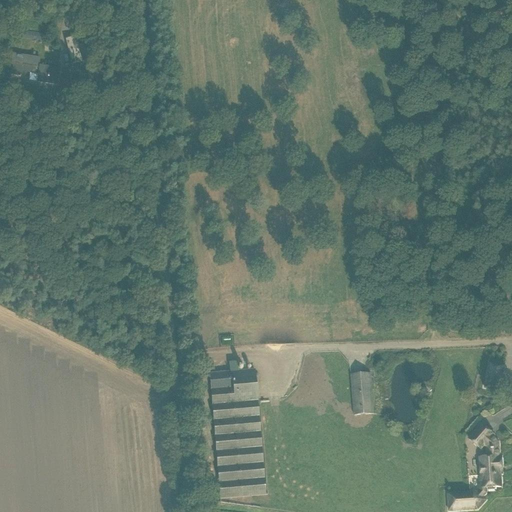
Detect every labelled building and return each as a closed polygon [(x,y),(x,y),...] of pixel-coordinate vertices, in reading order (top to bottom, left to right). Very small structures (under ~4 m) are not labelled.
[(65,40),(70,59),(71,65),(82,63),(76,37),(65,40)] [(13,55),(11,65),(10,74),(18,75),(19,69),(29,71),(27,80),(57,85),(59,69),(38,66),(39,59),(13,55)] [(213,341),(222,341),(222,333),(212,334),(213,341)] [(482,389),(499,392),(505,366),(488,362),(482,389)] [(209,374),(210,384),(220,499),(265,495),(257,401),(254,370),(209,374)] [(371,374),(351,376),(351,386),(354,416),(374,414),(371,384),(371,374)] [(481,425),(468,439),(482,451),(485,448),(486,449),(486,458),(481,458),(482,476),(484,476),(485,485),(480,485),(480,491),(475,497),(474,497),(470,493),(448,495),(449,511),(477,510),(486,501),(482,498),(486,494),(486,488),(501,487),(500,475),(502,475),(501,457),(499,457),(498,442),(490,435),(491,433),(481,425)]
